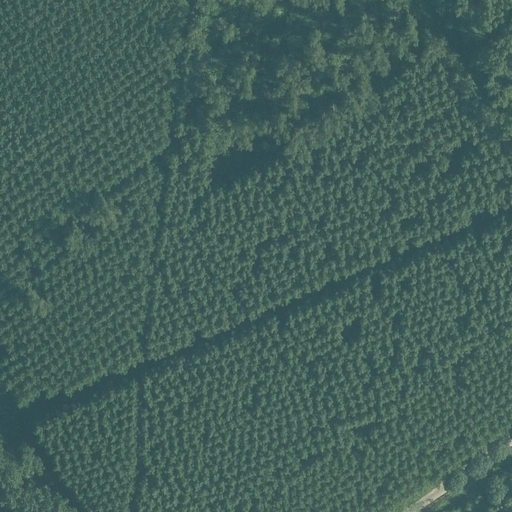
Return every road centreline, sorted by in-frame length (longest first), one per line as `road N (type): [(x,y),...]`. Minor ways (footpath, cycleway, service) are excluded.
road 1 (track): [(0,410),(511,191)]
road 2 (unclassified): [(408,511),(511,437)]
